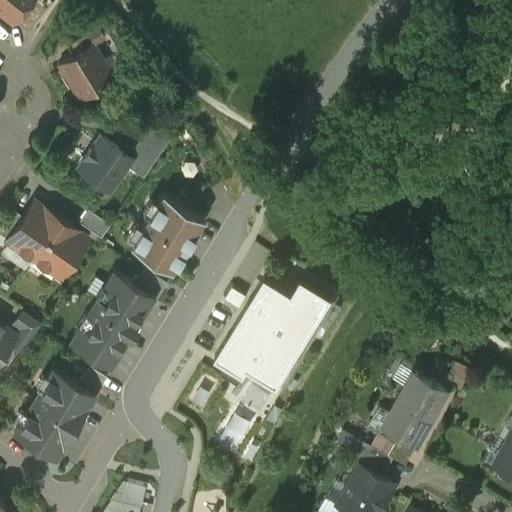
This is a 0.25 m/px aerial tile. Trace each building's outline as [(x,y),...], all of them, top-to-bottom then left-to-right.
[(0,0),(0,8),(13,19),(28,0),(0,0)] [(98,23),(66,42),(73,53),(93,41),(105,34),(98,23)] [(73,53),(59,61),(80,96),(92,88),(96,91),(103,87),(103,82),(114,75),(112,71),(113,70),(104,56),(103,57),(93,41),(73,53)] [(130,152),(101,132),(78,164),(110,186),(127,162),(132,154),(130,152)] [(154,159),(134,146),(130,152),(132,154),(127,162),(143,174),(154,159)] [(205,215),(162,189),(130,242),(172,268),(177,261),(177,262),(195,232),(195,231),(205,215)] [(7,236),(7,237),(33,255),(62,214),(55,210),(53,210),(34,197),(23,213),(7,236)] [(11,205),(0,220),(0,230),(7,236),(23,213),(11,205)] [(110,221),(88,205),(79,218),(101,234),(110,221)] [(62,214),(33,255),(59,273),(87,234),(68,221),(68,218),(62,214)] [(166,278),(145,265),(135,281),(152,292),(151,294),(155,296),(166,278)] [(113,268),(104,284),(110,288),(105,297),(98,293),(87,312),(93,316),(88,325),(81,321),(71,337),(110,360),(128,331),(131,333),(137,322),(134,321),(151,294),(152,292),(135,281),(113,268)] [(244,361),(274,379),(328,289),(297,270),(288,286),(261,269),(210,352),(239,368),(244,361)] [(487,275),(471,295),(493,313),(501,302),(491,294),(499,284),(487,275)] [(0,319),(0,353),(16,331),(0,319)] [(108,373),(89,362),(78,380),(93,390),(92,391),(96,393),(108,373)] [(54,366),(16,428),(55,452),(71,426),(78,416),(77,415),(92,391),(93,390),(78,380),(54,366)] [(449,385),(416,366),(386,421),(419,439),(449,385)] [(511,431),(503,447),(508,449),(500,463),(499,466),(500,470),(507,474),(511,473),(511,431)] [(395,453),(366,437),(355,457),(361,460),(362,459),(385,472),(395,453)] [(385,472),(362,459),(361,460),(340,499),(362,511),(374,511),(379,503),(382,504),(383,503),(380,502),(383,498),(386,497),(389,492),(390,491),(387,490),(394,477),(385,472)] [(0,511),(18,511),(4,501),(5,499),(0,495),(0,511)] [(427,511),(411,503),(405,511),(427,511)]
